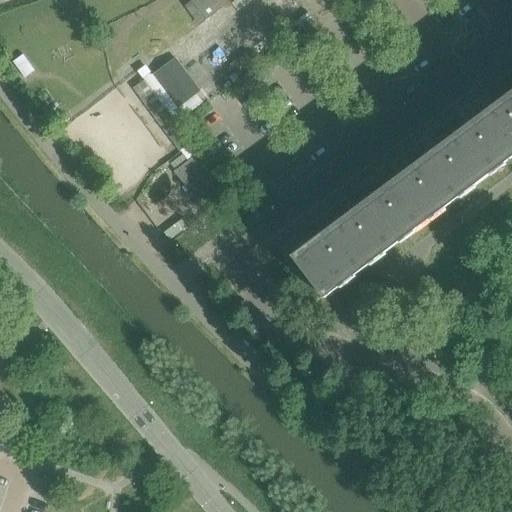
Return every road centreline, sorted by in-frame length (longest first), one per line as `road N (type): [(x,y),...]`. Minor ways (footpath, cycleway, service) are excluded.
road 1 (residential): [(511,457),(466,408),(283,319),(229,253),(495,51),(511,14)]
road 2 (unclassified): [(219,511),(0,256)]
road 3 (unclassified): [(173,284),(0,88)]
